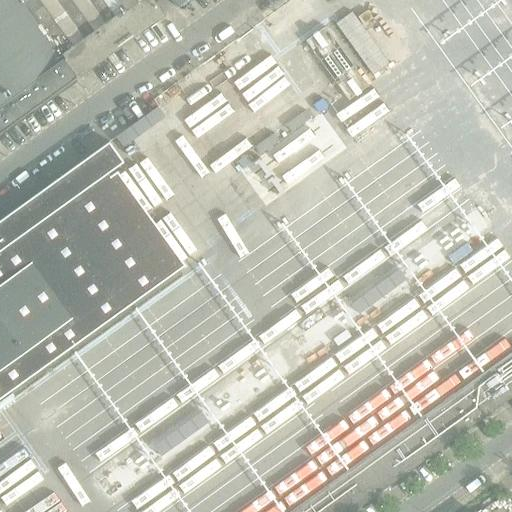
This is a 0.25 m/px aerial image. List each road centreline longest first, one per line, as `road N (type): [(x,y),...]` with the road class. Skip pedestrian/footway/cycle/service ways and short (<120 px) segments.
road 1 (residential): [(0,174),(242,0)]
road 2 (residential): [(405,511),(511,434)]
